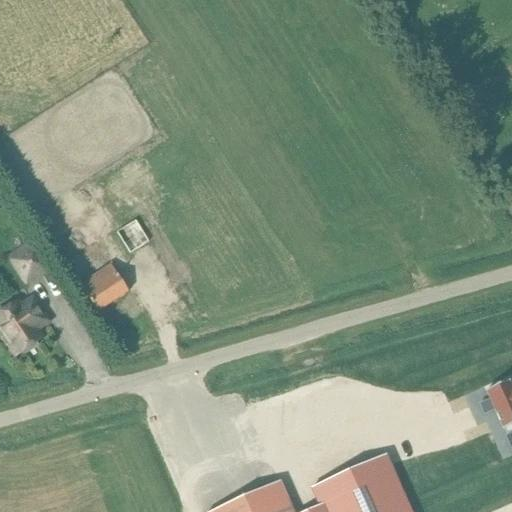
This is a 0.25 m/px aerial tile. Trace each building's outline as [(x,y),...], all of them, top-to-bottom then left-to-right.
[(26,284),(48,269),(31,243),(9,258),(26,284)] [(110,267),(79,288),(96,314),(128,293),(110,267)] [(17,354),(22,351),(24,355),(37,346),(35,343),(39,340),(33,330),(44,322),(31,304),(20,311),(16,305),(11,308),(9,304),(0,310),(0,328),(2,331),(0,331),(0,336),(6,346),(10,343),(17,354)] [(506,383),(484,392),(503,436),(511,432),(511,385),(508,387),(506,383)] [(409,511),(385,459),(310,493),(318,509),(318,511),(409,511)] [(291,511),(279,483),(213,511),(291,511)]
